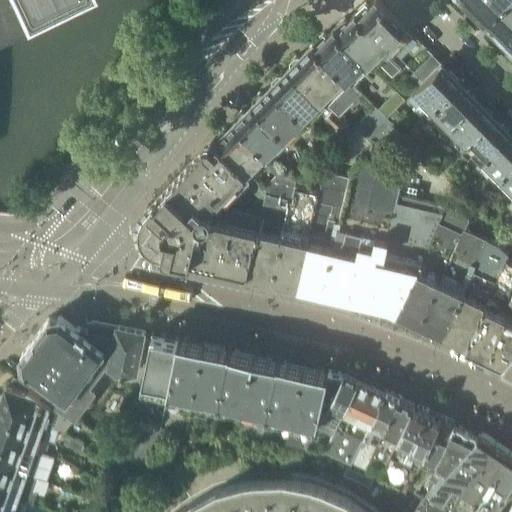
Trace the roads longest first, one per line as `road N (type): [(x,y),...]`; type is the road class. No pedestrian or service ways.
road 1 (tertiary): [(219,8),(4,287)]
road 2 (tertiary): [(113,217),(269,28),(281,0)]
road 3 (residential): [(257,313),(395,349),(503,398)]
road 4 (residential): [(41,293),(128,295),(217,314),(257,313)]
road 5 (residential): [(257,313),(215,281),(126,256),(117,250),(113,217)]
road 6 (residential): [(511,101),(411,0)]
